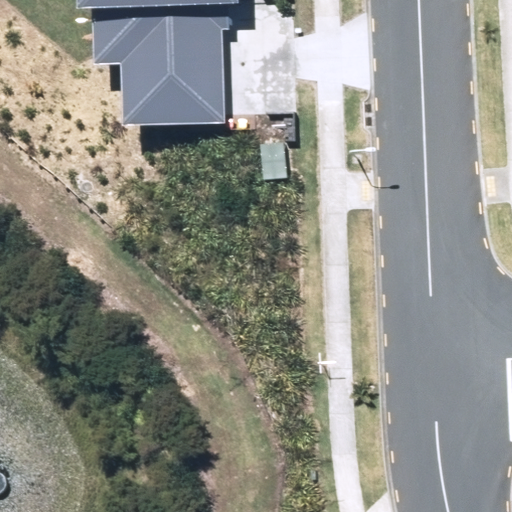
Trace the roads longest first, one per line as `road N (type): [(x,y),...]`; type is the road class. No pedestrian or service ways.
road 1 (track): [(0,158),(186,327),(210,385),(219,452),(215,511)]
road 2 (residential): [(429,0),(446,348)]
road 3 (residential): [(446,348),(455,511)]
